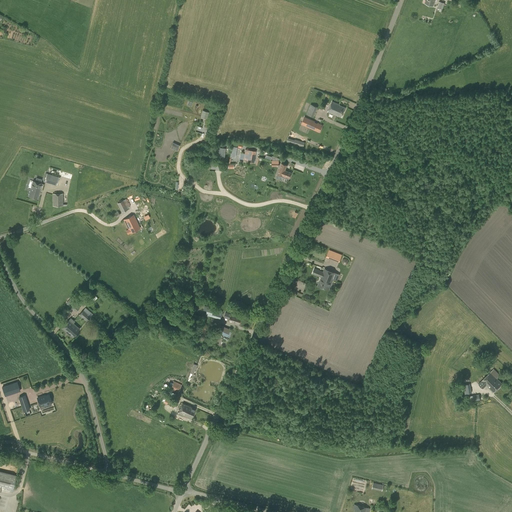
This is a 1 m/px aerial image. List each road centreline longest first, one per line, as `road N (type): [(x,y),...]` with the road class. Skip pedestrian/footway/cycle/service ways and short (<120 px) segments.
road 1 (unclassified): [(181,492),(402,0)]
road 2 (unclassified): [(0,255),(17,292),(79,370),(110,473)]
